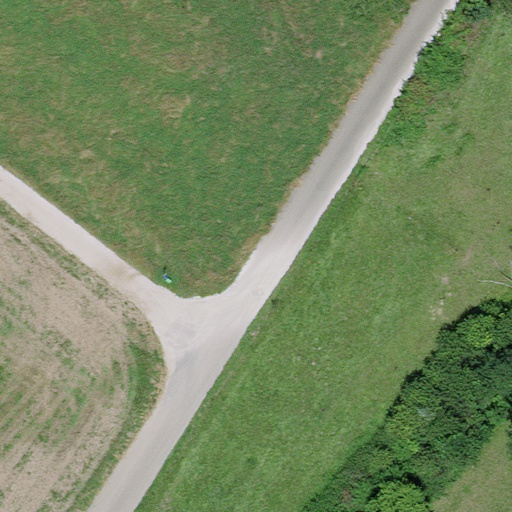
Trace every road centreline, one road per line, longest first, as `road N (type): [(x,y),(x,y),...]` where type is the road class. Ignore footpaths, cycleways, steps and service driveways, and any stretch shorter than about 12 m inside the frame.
road 1 (track): [(105,511),(433,0)]
road 2 (track): [(215,340),(0,188)]
